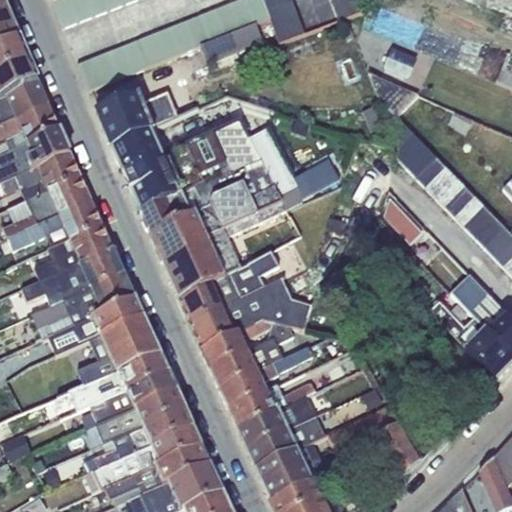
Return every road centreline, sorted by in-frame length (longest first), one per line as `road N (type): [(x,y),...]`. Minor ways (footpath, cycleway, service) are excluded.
road 1 (tertiary): [(27,0),(244,511)]
road 2 (residential): [(511,410),(408,511)]
